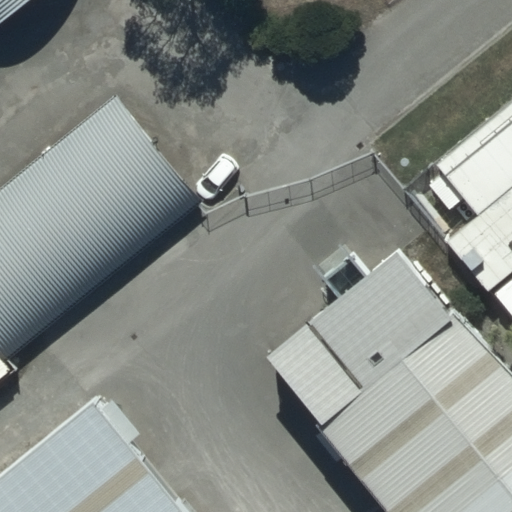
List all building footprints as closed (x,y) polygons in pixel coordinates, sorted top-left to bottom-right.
[(0,0),(0,43),(54,0),(0,0)] [(116,104),(0,198),(0,360),(10,372),(205,213),(116,104)] [(511,511),(511,304),(410,175),(235,311),(393,511),(511,511)] [(511,200),(511,180),(502,189),(511,200)] [(171,511),(85,404),(0,472),(0,511),(171,511)]
